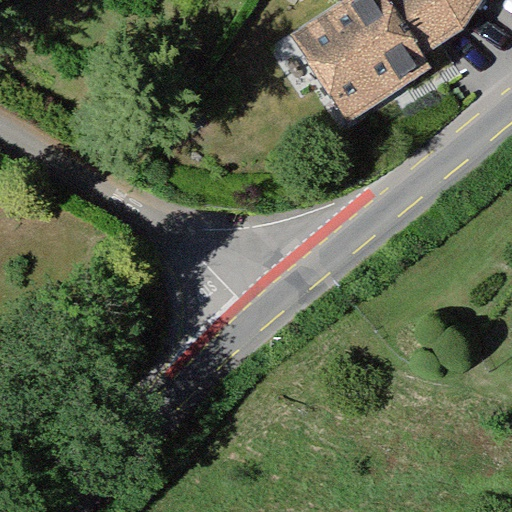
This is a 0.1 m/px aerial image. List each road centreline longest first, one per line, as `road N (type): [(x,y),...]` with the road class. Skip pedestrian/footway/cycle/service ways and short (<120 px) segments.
road 1 (tertiary): [(259,307),(511,107)]
road 2 (residential): [(0,136),(146,218),(259,307)]
road 3 (tertiary): [(59,511),(259,307)]
